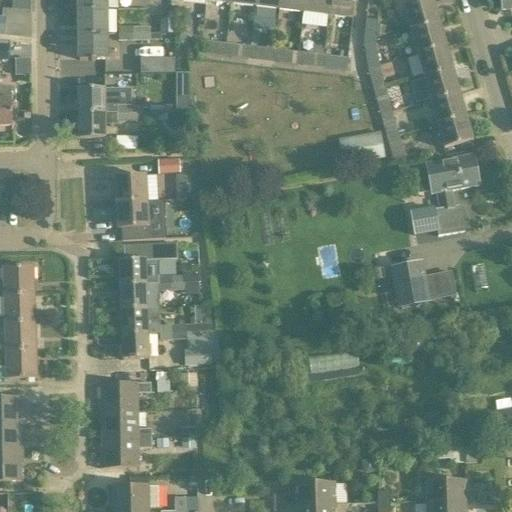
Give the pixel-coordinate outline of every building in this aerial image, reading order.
[(77,0),(78,12),(106,12),(105,0),(77,0)] [(231,0),(231,6),(254,9),(255,0),(231,0)] [(255,0),(254,9),(279,11),(280,0),(255,0)] [(303,14),(304,0),(280,0),(279,11),(303,14)] [(304,0),(303,14),(328,17),(330,0),(304,0)] [(352,20),(354,0),(330,0),(328,17),(352,20)] [(431,0),(403,8),(409,28),(438,19),(432,0),(431,0)] [(511,0),(501,0),(502,11),(511,10),(511,0)] [(176,11),(178,35),(180,45),(180,44),(192,43),(188,10),(176,11)] [(78,12),(78,37),(106,37),(106,12),(78,12)] [(365,19),(363,37),(375,38),(378,22),(378,21),(365,19)] [(445,47),(438,19),(409,28),(416,55),(445,47)] [(160,22),(160,36),(174,35),(173,21),(160,22)] [(134,41),(134,28),(119,28),(119,41),(134,41)] [(150,28),(134,28),(134,41),(150,41),(150,28)] [(78,37),(78,62),(106,61),(106,37),(78,37)] [(364,61),(366,68),(379,66),(374,43),(375,38),(363,37),(362,41),(362,49),(364,61)] [(226,45),(204,43),(203,55),(224,58),(226,45)] [(248,61),(250,48),(226,45),(224,58),(248,61)] [(8,46),(0,46),(0,61),(8,62),(8,46)] [(416,55),(423,79),(452,71),(445,47),(416,55)] [(248,61),(272,64),(274,51),(250,48),(248,61)] [(298,54),(274,51),(272,64),(297,67),(298,54)] [(297,67),(321,69),(323,57),(298,54),(297,67)] [(347,59),(323,57),(321,69),(345,72),(347,59)] [(141,61),(141,75),(174,75),(174,60),(141,61)] [(367,76),(372,94),(384,90),(380,76),(379,66),(366,68),(367,76)] [(459,95),(452,71),(423,79),(430,103),(459,95)] [(177,106),(188,105),(187,74),(176,74),(177,106)] [(0,128),(12,128),(11,101),(11,89),(0,89),(0,128)] [(372,94),(378,112),(379,117),(391,114),(387,99),(384,90),(372,94)] [(78,91),(78,116),(117,115),(117,109),(117,91),(104,91),(78,91)] [(430,103),(436,126),(465,118),(459,95),(430,103)] [(397,134),(394,122),(391,114),(379,117),(386,141),(398,137),(397,134)] [(142,115),(117,115),(78,116),(78,140),(104,140),(104,126),(116,126),(116,123),(142,123),(142,117),(142,115)] [(472,142),(465,118),(436,126),(444,151),(472,142)] [(337,158),(382,159),(382,137),(338,136),(337,158)] [(393,165),(405,161),(398,137),(386,141),(392,164),(393,165)] [(115,138),(115,151),(136,151),(136,138),(115,138)] [(437,234),(438,238),(462,233),(458,209),(453,210),(450,193),(479,187),(473,157),(425,166),(431,197),(436,196),(439,212),(434,213),(434,209),(409,214),(413,238),(437,234)] [(178,161),(156,163),(157,176),(179,175),(178,161)] [(174,177),(176,202),(186,201),(185,189),(184,176),(174,177)] [(114,180),(116,205),(146,203),(145,178),(114,180)] [(146,203),(116,205),(117,231),(120,231),(121,244),(149,242),(146,203)] [(320,247),(322,275),(338,274),(336,245),(320,247)] [(124,263),(118,263),(119,280),(119,287),(126,286),(157,285),(157,279),(158,279),(157,262),(177,262),(176,247),(123,248),(124,263)] [(398,306),(425,301),(418,262),(390,267),(398,306)] [(2,268),(3,298),(34,297),(33,267),(2,268)] [(126,286),(119,287),(120,299),(120,311),(146,310),(146,311),(158,310),(158,293),(171,293),(171,278),(158,279),(157,279),(157,285),(126,286)] [(184,278),(171,278),(171,293),(184,293),(184,278)] [(4,323),(34,321),(34,297),(3,298),(4,323)] [(371,323),(367,302),(344,306),(348,327),(371,323)] [(211,308),(194,309),(195,326),(211,326),(212,326),(211,308)] [(120,313),(118,313),(118,324),(121,324),(121,329),(121,336),(148,335),(159,334),(159,328),(158,310),(146,311),(146,310),(120,311),(120,313)] [(4,323),(5,351),(35,351),(34,321),(4,323)] [(174,327),(159,328),(159,334),(160,342),(174,342),(174,327)] [(186,327),(174,327),(174,342),(186,341),(187,341),(186,327)] [(148,335),(121,336),(122,361),(148,360),(148,335)] [(421,353),(424,345),(419,338),(411,339),(408,347),(412,353),(421,353)] [(5,351),(6,381),(36,380),(35,351),(5,351)] [(212,367),(211,351),(183,352),(184,369),(212,367)] [(358,354),(307,356),(308,380),(359,378),(358,354)] [(155,373),(155,381),(157,381),(157,394),(168,394),(168,381),(167,381),(167,373),(155,373)] [(181,375),(181,388),(196,388),(196,375),(181,375)] [(137,410),(137,395),(150,395),(150,385),(100,387),(100,411),(137,410)] [(18,400),(0,399),(0,427),(19,427),(18,400)] [(511,409),(492,412),(496,437),(511,434),(511,409)] [(137,410),(100,411),(101,441),(151,441),(151,431),(138,431),(137,410)] [(0,454),(20,454),(19,427),(0,427),(0,454)] [(182,438),(194,438),(194,430),(182,430),(182,438)] [(151,450),(151,441),(101,441),(102,470),(138,469),(138,450),(151,450)] [(464,464),(464,465),(476,465),(476,449),(464,449),(464,448),(450,448),(450,465),(464,464)] [(0,483),(20,483),(20,454),(0,454),(0,483)] [(425,483),(425,503),(466,501),(465,482),(425,483)] [(294,511),(334,511),(334,485),(294,486),(294,511)] [(112,497),(112,511),(148,511),(148,489),(110,489),(110,497),(112,497)] [(377,494),(377,505),(389,504),(389,494),(377,494)] [(273,507),(285,507),(285,496),(272,496),(273,507)] [(174,503),(174,511),(184,511),(184,499),(174,500),(174,503)] [(425,511),(465,511),(466,501),(425,503),(425,511)]
